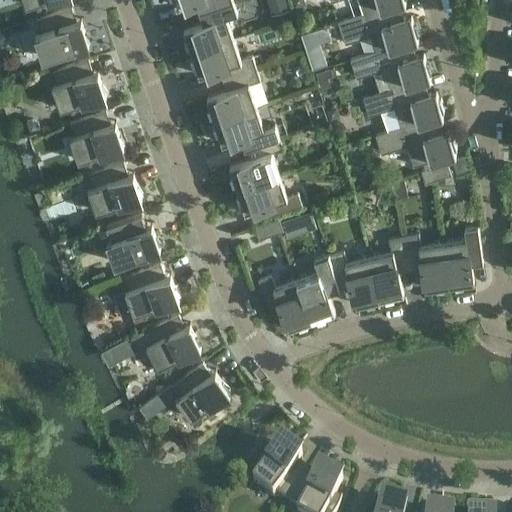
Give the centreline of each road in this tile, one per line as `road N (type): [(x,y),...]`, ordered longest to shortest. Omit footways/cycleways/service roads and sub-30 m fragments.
road 1 (residential): [(126,0),(222,279),(263,359)]
road 2 (residential): [(263,359),(370,325),(504,300)]
road 3 (residential): [(433,0),(485,151)]
road 4 (residential): [(485,151),(496,0)]
road 5 (residential): [(485,151),(504,300)]
road 6 (residential): [(263,359),(311,407),(378,448)]
road 7 (residential): [(378,448),(433,466),(511,470)]
